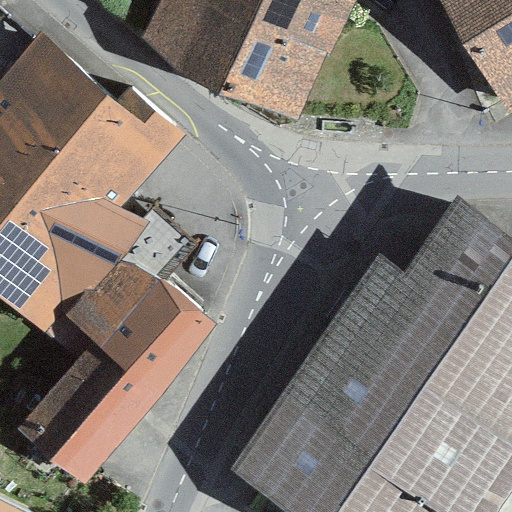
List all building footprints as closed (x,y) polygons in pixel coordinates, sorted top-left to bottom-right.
[(153,0),(136,37),(302,113),(354,0),(153,0)] [(511,0),(444,0),(510,110),(511,108),(511,0)] [(216,316),(155,266),(132,242),(154,216),(128,195),(178,133),(29,13),(0,48),(0,275),(38,306),(40,304),(65,324),(76,310),(94,329),(164,385),(216,316)] [(511,219),(457,183),(404,263),(378,245),(229,461),(303,511),(492,511),(511,484),(511,219)] [(85,477),(164,385),(94,329),(14,417),(85,477)]
